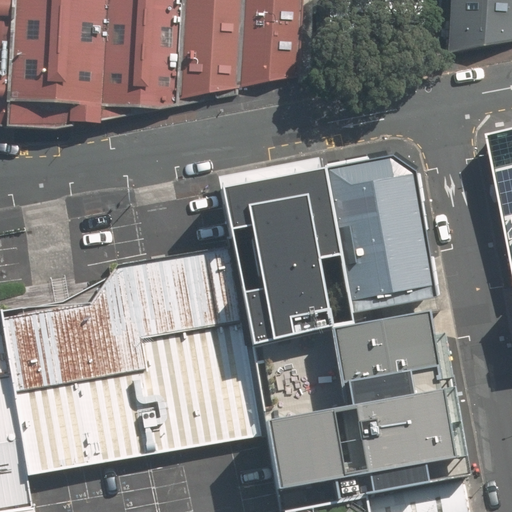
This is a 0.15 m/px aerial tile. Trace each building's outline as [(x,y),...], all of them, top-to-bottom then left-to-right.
[(14,0),(0,0),(0,126),(6,127),(14,0)] [(14,0),(6,127),(90,130),(242,93),(244,0),(14,0)] [(244,0),(242,93),(297,81),(301,0),(244,0)] [(318,0),(319,77),(433,57),(432,0),(318,0)] [(511,0),(449,0),(448,55),(511,41),(511,0)] [(511,134),(491,138),(511,249),(511,134)] [(391,159),(325,171),(334,220),(339,246),(351,314),(438,298),(424,230),(420,204),(414,174),(391,159)] [(220,189),(232,246),(252,347),(330,332),(354,328),(351,314),(339,246),(334,220),(325,171),(220,189)] [(91,306),(2,320),(12,374),(28,475),(268,434),(267,424),(252,347),(232,246),(118,265),(91,306)] [(0,311),(0,376),(12,374),(2,320),(0,311)] [(354,328),(330,332),(344,410),(399,400),(453,389),(444,335),(431,337),(427,313),(354,328)] [(330,332),(252,347),(267,424),(344,410),(330,332)] [(0,511),(6,511),(33,508),(28,475),(12,374),(0,376),(0,511)] [(464,457),(453,389),(399,400),(344,410),(267,424),(268,434),(278,492),(334,482),(338,502),(427,485),(423,464),(464,457)] [(474,511),(467,477),(427,485),(338,502),(334,482),(278,492),(282,511),(474,511)]
